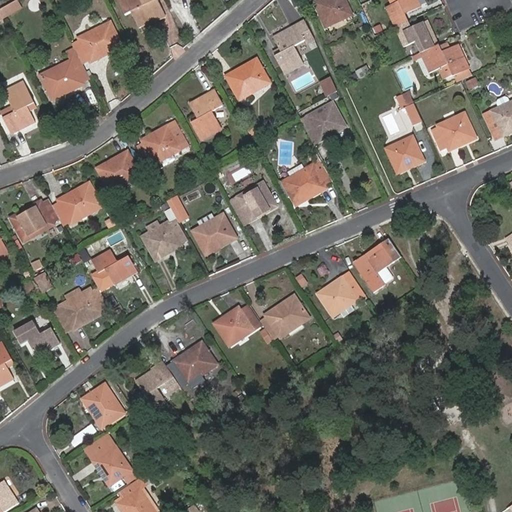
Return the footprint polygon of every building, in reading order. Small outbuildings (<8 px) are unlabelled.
[(16,0),(13,2),(0,9),(0,11),(4,19),(23,8),(19,0),(16,0)] [(118,0),(125,15),(133,11),(140,27),(164,15),(156,0),(118,0)] [(344,19),(352,15),(345,0),(320,0),(315,3),(326,27),(334,24),(333,22),(343,17),(344,19)] [(405,15),(422,7),(418,0),(398,0),(399,2),(386,8),(396,28),(409,22),(405,15)] [(423,53),(439,45),(428,21),(412,28),(409,22),(396,28),(405,48),(417,42),(423,53)] [(88,35),(87,33),(78,37),(80,40),(90,61),(91,62),(122,47),(110,22),(102,26),(103,28),(88,35)] [(306,44),(315,40),(306,22),(297,26),(304,41),(306,44)] [(284,74),(303,64),(294,46),(304,41),(297,26),(275,38),(281,50),(282,53),(276,57),(284,74)] [(83,64),(90,61),(80,40),(73,43),(80,59),(83,64)] [(449,49),(447,44),(440,47),(443,52),(449,49)] [(454,77),(471,68),(459,45),(449,49),(443,52),(440,47),(439,45),(423,53),(409,60),(410,63),(418,60),(423,57),(431,73),(439,69),(449,65),(454,75),(454,77)] [(418,60),(426,75),(431,73),(423,57),(418,60)] [(84,84),(83,83),(90,80),(83,64),(80,59),(74,63),(72,60),(64,64),(65,66),(51,73),(50,70),(41,75),(52,100),(84,84)] [(270,83),(257,59),(226,77),(240,101),(248,96),(246,93),(261,85),(263,87),(270,83)] [(362,77),(371,73),(367,65),(359,69),(362,77)] [(439,69),(444,80),(454,75),(449,65),(439,69)] [(457,83),(461,81),(474,75),(471,68),(454,77),(457,83)] [(331,95),(339,91),(333,77),(324,82),(331,95)] [(471,90),(480,86),(476,78),(467,82),(471,90)] [(24,82),(5,91),(11,105),(15,112),(5,117),(12,133),(36,121),(30,111),(28,106),(34,103),(24,82)] [(414,103),(416,102),(411,91),(403,94),(408,106),(414,103)] [(222,106),(215,92),(192,104),(200,119),(193,123),(202,140),(222,129),(213,111),(222,106)] [(400,109),(406,106),(401,95),(395,98),(400,109)] [(503,137),(511,132),(511,102),(510,103),(508,99),(505,97),(498,101),(497,104),(499,108),(491,112),(503,137)] [(301,120),(314,144),(346,127),(333,103),(325,107),(327,109),(316,115),(315,112),(301,120)] [(414,124),(422,121),(414,103),(408,106),(406,107),(411,117),(414,124)] [(2,110),(5,117),(15,112),(11,105),(2,110)] [(405,119),(411,117),(406,107),(406,106),(400,109),(405,119)] [(325,107),(315,112),(316,115),(327,109),(325,107)] [(484,115),(496,140),(503,137),(491,112),(484,115)] [(449,151),(477,139),(466,114),(458,118),(459,120),(448,125),(447,122),(438,126),(439,128),(443,137),(437,140),(436,140),(441,152),(448,148),(449,151)] [(172,151),(174,154),(188,145),(174,121),(142,140),(143,143),(153,161),(155,165),(164,160),(163,157),(172,151)] [(437,140),(443,137),(439,128),(433,131),(437,140)] [(396,148),(395,145),(386,149),(398,173),(424,161),(413,136),(405,140),(406,143),(396,148)] [(147,164),(153,161),(143,143),(137,146),(147,164)] [(142,174),(128,150),(97,168),(110,192),(118,187),(117,185),(133,176),(134,178),(142,174)] [(164,160),(174,154),(172,151),(163,157),(164,160)] [(326,187),(333,183),(321,160),(314,164),(326,187)] [(293,179),(292,177),(283,182),(296,206),(327,188),(326,187),(314,164),(306,168),(307,171),(293,179)] [(104,205),(90,181),(58,200),(59,201),(70,222),(72,224),(80,220),(78,217),(88,211),(90,214),(104,205)] [(251,221),(277,207),(263,182),(255,187),(257,190),(247,195),(246,192),(231,201),(241,218),(247,214),(251,221)] [(255,187),(246,192),(247,195),(257,190),(255,187)] [(55,225),(54,223),(60,219),(53,205),(49,199),(42,203),(41,201),(11,217),(24,242),(33,237),(31,235),(46,227),(47,229),(55,225)] [(64,226),(70,222),(59,201),(53,205),(60,219),(64,226)] [(238,220),(241,218),(231,201),(228,203),(238,220)] [(203,229),(202,226),(193,231),(207,255),(237,238),(223,213),(215,218),(216,221),(203,229)] [(241,218),(245,225),(251,221),(247,214),(241,218)] [(117,224),(113,217),(105,222),(109,228),(117,224)] [(162,225),(159,219),(147,226),(150,233),(143,237),(156,261),(189,243),(175,218),(162,225)] [(431,229),(427,220),(418,224),(422,233),(431,229)] [(0,258),(10,254),(0,236),(0,258)] [(385,284),(378,272),(403,256),(391,239),(380,247),(382,251),(369,260),(366,255),(355,263),(374,291),(385,284)] [(380,247),(366,255),(369,260),(382,251),(380,247)] [(118,262),(111,250),(92,261),(99,273),(106,269),(114,284),(138,271),(129,256),(118,262)] [(349,306),(367,294),(351,271),(318,294),(333,316),(341,311),(340,309),(348,304),(349,306)] [(52,288),(45,274),(38,278),(45,292),(52,288)] [(105,313),(103,309),(101,305),(107,301),(100,288),(93,292),(91,289),(83,293),(84,295),(70,304),(69,301),(61,305),(73,330),(74,330),(105,313)] [(81,288),(66,295),(69,301),(70,304),(84,295),(83,293),(81,288)] [(302,323),(310,318),(295,295),(266,315),(267,317),(262,320),(268,329),(275,340),(280,336),(282,337),(289,332),(287,330),(301,321),(302,323)] [(393,306),(389,299),(380,305),(384,311),(393,306)] [(66,334),(73,330),(61,305),(52,310),(66,334)] [(216,324),(230,346),(238,341),(238,338),(244,333),(247,335),(262,324),(249,305),(241,310),(239,308),(216,324)] [(291,336),(305,327),(302,323),(301,321),(287,330),(289,332),(291,336)] [(41,334),(34,322),(16,333),(23,345),(29,341),(37,357),(60,343),(52,329),(41,334)] [(263,332),(270,343),(275,340),(268,329),(263,332)] [(218,364),(202,341),(173,361),(188,384),(196,379),(194,376),(208,367),(210,369),(218,364)] [(0,385),(14,377),(8,365),(6,362),(12,359),(3,343),(0,344),(0,385)] [(173,391),(182,386),(168,363),(160,368),(159,366),(136,381),(144,393),(146,397),(140,401),(149,414),(167,403),(158,389),(167,383),(173,391)] [(103,428),(125,413),(121,406),(118,407),(109,393),(111,391),(106,383),(84,399),(103,428)] [(121,406),(111,391),(109,393),(118,407),(121,406)] [(86,449),(89,453),(112,438),(109,434),(86,449)] [(128,484),(137,478),(128,463),(125,465),(119,455),(122,454),(112,438),(89,453),(110,486),(124,477),(128,484)] [(150,483),(157,478),(153,470),(145,475),(150,483)] [(156,511),(156,510),(153,511),(144,497),(146,495),(142,488),(150,483),(145,475),(119,493),(124,500),(119,504),(124,511),(156,511)] [(0,505),(3,511),(5,511),(19,503),(5,481),(0,483),(0,505)]
